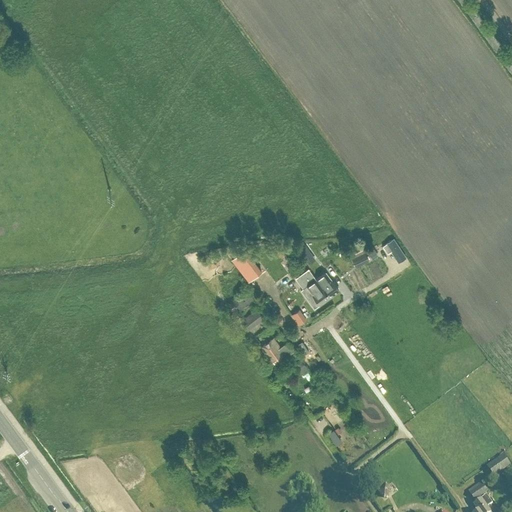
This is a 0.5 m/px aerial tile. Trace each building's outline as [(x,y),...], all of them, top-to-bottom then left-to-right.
[(298,249),(304,257),(310,253),(304,245),(298,249)] [(260,270),(244,249),(232,258),(248,280),(260,270)] [(351,258),(355,266),(368,260),(364,252),(351,258)] [(280,253),(264,262),(270,272),(285,263),(280,253)] [(330,297),(316,279),(317,278),(309,268),(296,278),(304,288),(307,286),(315,296),(309,301),(315,308),(320,304),(321,304),(330,297)] [(317,278),(316,279),(330,297),(339,290),(333,282),(335,281),(333,278),(331,279),(326,272),(317,278)] [(256,308),(246,315),(240,320),(247,329),(263,317),(256,308)] [(299,310),(291,315),(298,326),(306,321),(299,310)] [(294,350),(287,341),(279,347),(273,338),(261,347),(274,364),(294,350)] [(301,356),(296,359),(302,369),(307,366),(301,356)] [(494,463),(487,468),(493,476),(509,465),(504,458),(495,464),(494,463)] [(482,486),(469,494),(473,501),(486,492),(482,486)] [(0,511),(22,511),(14,501),(12,502),(6,494),(0,498),(0,508),(1,510),(0,511)] [(477,511),(489,511),(488,509),(493,506),(487,497),(473,506),(477,511)]
